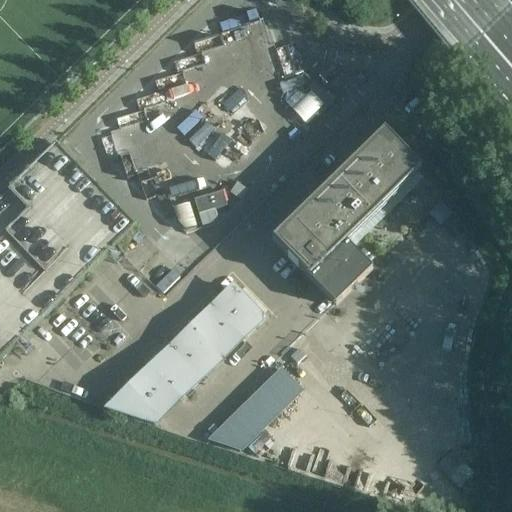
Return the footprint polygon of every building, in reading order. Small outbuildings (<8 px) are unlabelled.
[(340,94),(350,85),(348,79),(341,77),(332,86),(340,94)] [(312,91),(296,105),(309,120),(325,106),(312,91)] [(347,247),(420,175),(422,173),(385,135),(310,208),(273,244),(335,308),(336,309),(357,288),(373,273),(347,247)] [(0,362),(98,267),(109,256),(116,250),(136,230),(56,148),(0,203),(0,362)] [(227,208),(223,193),(194,202),(199,217),(214,212),(227,208)] [(184,230),(198,226),(190,203),(176,208),(184,230)] [(202,228),(217,224),(214,212),(199,217),(202,228)] [(155,427),(264,321),(233,290),(108,412),(155,427)] [(301,392),(281,372),(206,444),(237,454),(238,453),(282,411),(301,392)] [(440,466),(459,487),(474,473),(456,452),(440,466)]
